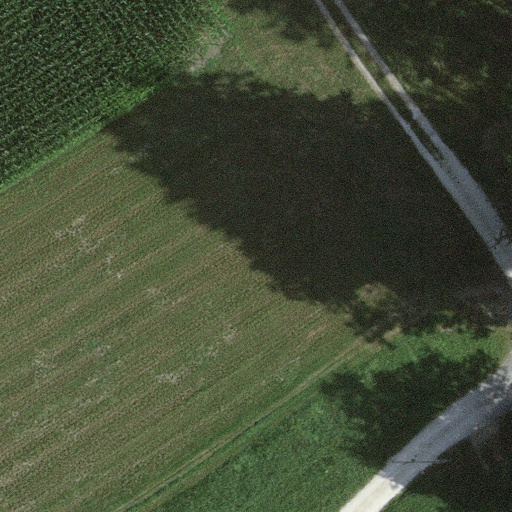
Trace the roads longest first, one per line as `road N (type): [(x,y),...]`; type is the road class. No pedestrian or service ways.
road 1 (track): [(481,218),(339,0)]
road 2 (track): [(511,394),(426,449),(363,511)]
